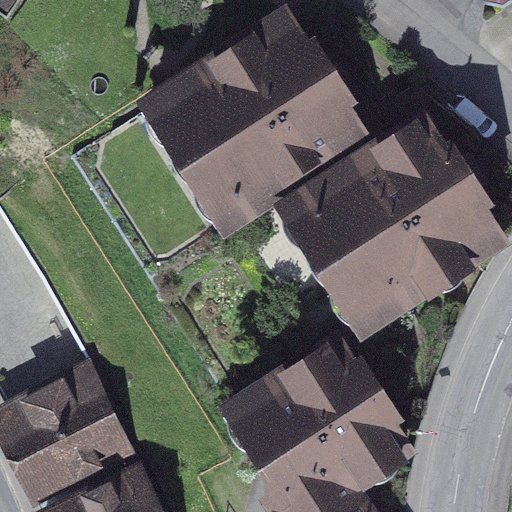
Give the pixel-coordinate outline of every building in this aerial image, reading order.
[(0,0),(0,19),(8,24),(24,0),(0,0)] [(293,17),(154,102),(228,221),(284,187),(368,324),(496,246),(420,122),(374,150),(293,17)] [(91,364),(2,208),(0,209),(0,387),(9,403),(91,364)] [(335,338),(238,408),(302,511),(354,511),(342,491),(403,456),(335,338)] [(160,511),(95,368),(0,413),(0,416),(45,511),(160,511)]
